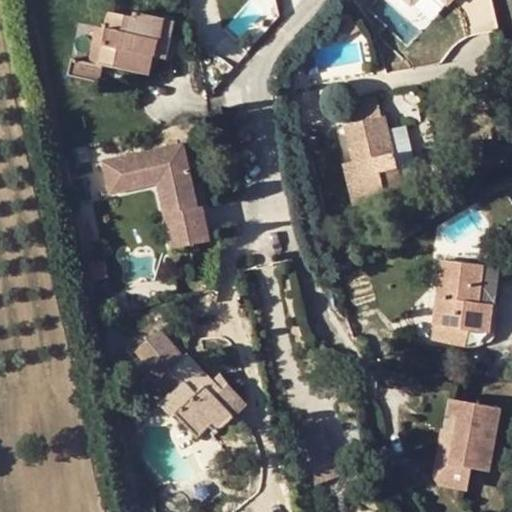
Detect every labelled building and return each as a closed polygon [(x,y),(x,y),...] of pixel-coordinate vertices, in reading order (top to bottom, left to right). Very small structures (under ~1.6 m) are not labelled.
[(154,42),(157,19),(137,17),(136,24),(105,19),(103,38),(91,36),(86,69),(70,67),(68,80),(98,85),(100,75),(149,81),(152,60),(133,57),(136,40),(154,42)] [(171,22),(157,19),(154,42),(136,40),(133,57),(152,60),(165,61),(171,22)] [(340,28),(326,33),(339,44),(345,42),(340,28)] [(499,144),(511,140),(511,101),(509,87),(488,91),(499,144)] [(342,189),(347,209),(416,192),(401,128),(384,131),(381,119),(376,120),(372,97),(337,107),(341,127),(338,128),(346,164),(352,187),(342,189)] [(195,214),(183,150),(102,167),(108,199),(150,191),(156,190),(162,221),(172,219),(179,254),(207,248),(200,214),(195,214)] [(337,166),(342,189),(352,187),(346,164),(337,166)] [(162,221),(156,190),(150,191),(164,257),(179,254),(172,219),(162,221)] [(481,299),(484,264),(438,260),(437,295),(431,295),(428,348),(466,351),(469,325),(496,328),(498,300),(481,299)] [(481,299),(498,300),(502,266),(484,264),(481,299)] [(164,338),(139,360),(163,390),(160,393),(173,407),(165,414),(180,430),(184,426),(198,441),(206,433),(214,442),(235,424),(213,402),(218,398),(190,365),(188,366),(164,338)] [(213,402),(235,424),(248,412),(228,389),(218,398),(213,402)] [(457,418),(449,464),(490,472),(501,408),(451,399),(447,416),(457,418)] [(304,437),(316,469),(335,462),(323,430),(304,437)] [(218,511),(207,490),(188,500),(195,511),(218,511)]
